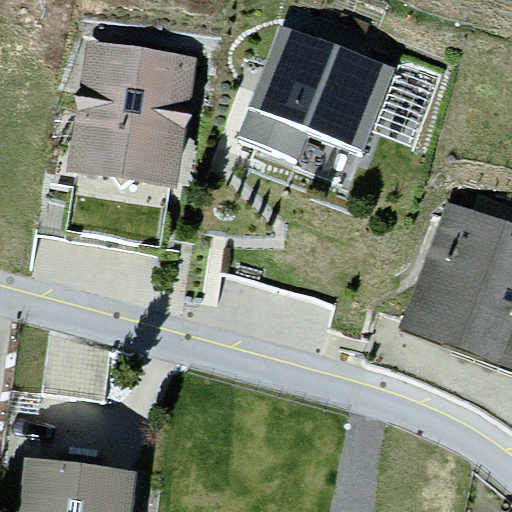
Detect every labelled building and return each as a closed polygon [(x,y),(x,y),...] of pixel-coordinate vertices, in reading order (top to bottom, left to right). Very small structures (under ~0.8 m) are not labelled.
[(391,76),(279,33),(241,129),(353,172),(391,76)] [(189,67),(90,53),(72,183),(171,197),(189,67)] [(71,231),(161,242),(166,201),(76,190),(71,231)] [(511,245),(460,227),(424,331),(511,361),(511,245)] [(119,511),(125,476),(35,464),(28,511),(119,511)]
